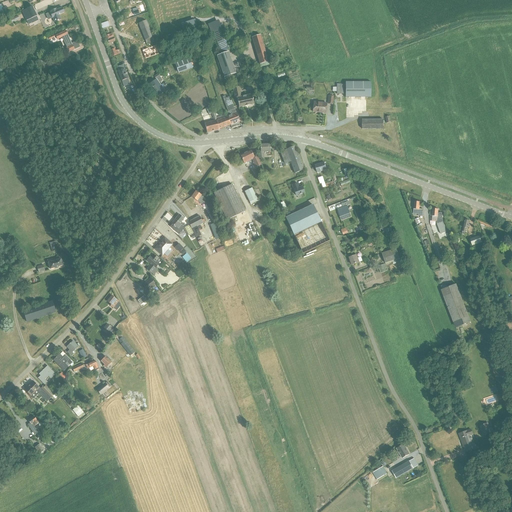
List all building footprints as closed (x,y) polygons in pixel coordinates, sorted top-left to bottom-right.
[(22,11),(26,21),(36,16),(32,6),(22,11)] [(50,12),(46,14),(49,20),(53,18),(55,22),(61,20),(59,15),(64,13),(62,8),(57,10),(56,8),(50,11),(50,12)] [(195,18),(181,22),(184,32),(198,28),(195,18)] [(218,20),(207,25),(211,33),(212,32),(221,53),(228,50),(220,29),(221,29),(218,20)] [(138,23),(143,36),(147,45),(154,42),(145,21),(138,23)] [(57,39),(62,37),(67,47),(66,48),(68,52),(75,49),(68,35),(66,30),(56,35),(55,34),(48,38),(49,39),(56,36),(57,39)] [(107,35),(106,36),(108,41),(109,44),(115,41),(114,37),(113,36),(113,35),(113,34),(111,35),(109,35),(108,35),(107,35)] [(252,38),(260,68),(269,65),(260,35),(252,38)] [(141,49),(145,59),(159,54),(156,44),(141,49)] [(228,52),(217,56),(224,77),(236,73),(228,52)] [(46,57),(37,62),(39,67),(48,63),(46,57)] [(175,64),(178,73),(193,68),(189,58),(175,64)] [(123,65),(117,67),(124,86),(130,84),(128,79),(127,74),(126,75),(124,69),(125,69),(123,65)] [(158,83),(162,80),(160,77),(161,76),(159,73),(153,76),(155,79),(149,84),(157,96),(164,91),(158,83)] [(371,82),(345,82),(345,97),(371,97),(371,82)] [(251,95),(242,97),(239,86),(232,88),(235,98),(237,98),(239,108),(253,105),(251,95)] [(226,112),(227,116),(230,125),(239,122),(235,109),(233,105),(231,100),(230,100),(229,96),(226,98),(225,96),(222,96),(228,112),(226,112)] [(314,102),(313,112),(326,113),(327,105),(322,104),(322,103),(314,102)] [(216,121),(212,109),(208,111),(209,114),(212,113),(214,121),(204,124),(207,133),(218,130),(218,129),(216,121)] [(214,109),(212,109),(216,121),(218,129),(230,125),(227,116),(217,120),(214,109)] [(383,129),(383,120),(362,120),(362,129),(383,129)] [(260,152),(258,152),(259,159),(264,159),(264,152),(270,152),(270,143),(260,144),(260,152)] [(295,146),(281,152),(285,164),(290,162),(295,173),(304,169),(295,146)] [(244,163),(251,159),(256,167),(261,165),(258,160),(256,157),(254,158),(250,150),(240,155),(244,163)] [(315,166),(317,173),(327,169),(324,162),(315,166)] [(318,179),(320,184),(322,183),(324,188),(327,187),(325,177),(318,179)] [(291,185),(293,188),(295,195),(303,192),(301,187),(298,188),(296,183),(291,185)] [(214,193),(227,220),(245,211),(232,184),(214,193)] [(244,191),(250,204),(258,201),(252,188),(244,191)] [(196,191),(191,197),(197,201),(202,205),(204,202),(202,200),(203,198),(202,197),(201,196),(201,195),(196,191)] [(347,205),(350,204),(349,201),(341,204),(342,207),(337,209),(340,216),(339,217),(341,221),(351,217),(347,205)] [(413,214),(418,214),(418,216),(424,216),(423,210),(419,209),(420,203),(414,202),(413,214)] [(322,222),(321,222),(313,204),(285,217),(302,253),(329,240),(321,223),(322,223),(322,222)] [(433,209),(432,221),(436,222),(437,224),(443,222),(442,213),(438,213),(438,210),(433,209)] [(179,214),(175,219),(182,225),(183,226),(185,224),(183,223),(183,224),(181,222),(184,218),(179,214)] [(188,222),(192,228),(203,222),(200,216),(188,222)] [(172,224),(170,227),(179,234),(184,228),(182,225),(175,219),(172,223),(172,224)] [(437,224),(440,232),(445,230),(443,222),(437,224)] [(185,227),(189,236),(194,234),(189,225),(185,227)] [(470,239),(472,246),(481,243),(479,236),(470,239)] [(155,249),(162,255),(172,244),(164,237),(155,249)] [(232,238),(224,240),(226,246),(234,244),(232,238)] [(175,247),(180,252),(183,248),(179,243),(175,247)] [(382,254),(386,265),(393,262),(393,264),(401,262),(397,249),(382,254)] [(360,257),(357,258),(356,255),(349,257),(352,265),(359,263),(359,262),(362,261),(360,257)] [(153,259),(150,256),(146,261),(151,265),(147,269),(151,273),(159,264),(157,262),(160,260),(155,256),(153,259)] [(48,263),(50,269),(63,265),(61,259),(57,260),(57,259),(51,261),(52,262),(48,263)] [(37,267),(38,273),(45,271),(43,265),(37,267)] [(155,285),(151,278),(143,284),(148,291),(155,285)] [(441,287),(456,327),(470,322),(456,285),(447,288),(446,285),(441,287)] [(138,300),(140,304),(148,299),(145,295),(138,300)] [(112,296),(107,302),(111,305),(110,306),(113,308),(116,311),(121,305),(118,301),(119,301),(112,296)] [(22,311),(26,322),(55,312),(51,301),(22,311)] [(107,323),(102,330),(109,335),(114,329),(107,323)] [(115,336),(131,357),(136,353),(135,352),(134,352),(120,333),(115,336)] [(65,349),(67,351),(67,352),(70,355),(71,356),(74,353),(72,352),(78,346),(72,341),(66,347),(65,349)] [(54,359),(59,365),(64,370),(68,366),(68,365),(69,364),(70,365),(72,362),(64,354),(63,356),(60,353),(54,359)] [(104,366),(105,368),(111,362),(105,357),(101,361),(105,365),(104,366)] [(93,366),(95,371),(99,369),(95,361),(86,364),(88,369),(93,366)] [(38,378),(44,384),(47,381),(44,379),(48,375),(50,377),(55,373),(50,369),(48,371),(45,368),(39,374),(41,375),(38,378)] [(31,396),(33,398),(39,392),(37,389),(39,387),(33,380),(24,389),(31,396)] [(97,390),(100,394),(111,386),(107,382),(97,390)] [(45,385),(43,387),(52,396),(54,394),(45,385)] [(52,396),(43,387),(42,386),(39,389),(49,399),(52,396)] [(127,405),(142,401),(140,394),(125,397),(127,405)] [(78,416),(80,418),(83,415),(83,416),(85,414),(78,405),(72,409),(78,416)] [(33,416),(28,420),(30,423),(31,424),(28,426),(34,434),(38,432),(34,426),(35,426),(39,423),(33,416)] [(494,426),(489,428),(487,423),(480,426),(484,436),(496,431),(494,426)] [(471,430),(467,431),(466,431),(458,434),(464,449),(465,448),(466,452),(475,448),(474,444),(472,445),(468,436),(472,434),(471,430)] [(34,447),(39,453),(44,450),(40,443),(34,447)] [(404,444),(397,449),(402,458),(410,454),(404,444)] [(392,471),(396,478),(413,468),(409,461),(392,471)] [(373,472),(377,479),(387,474),(383,466),(373,472)]
